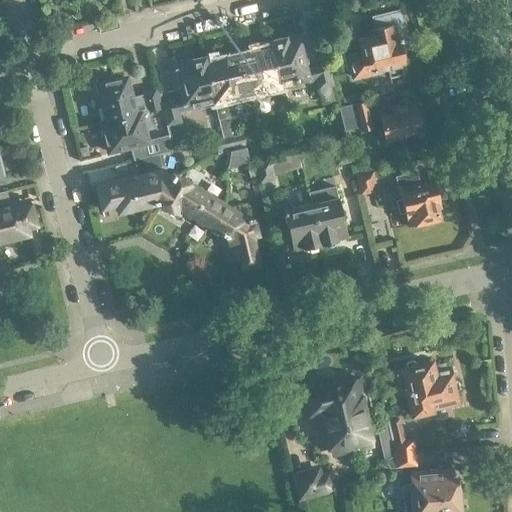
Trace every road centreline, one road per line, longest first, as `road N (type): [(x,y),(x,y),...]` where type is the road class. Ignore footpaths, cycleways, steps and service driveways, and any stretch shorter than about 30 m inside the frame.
road 1 (residential): [(511,274),(106,365)]
road 2 (residential): [(106,365),(33,64)]
road 3 (residential): [(33,64),(299,0)]
road 4 (residential): [(511,174),(479,0)]
